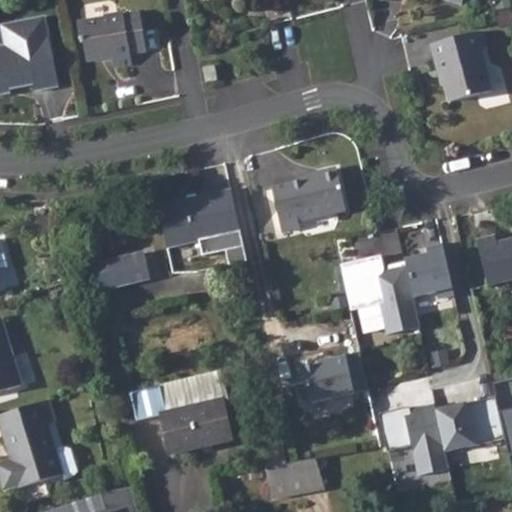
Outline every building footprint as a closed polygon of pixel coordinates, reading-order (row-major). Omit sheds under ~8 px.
[(101,19),(77,23),(81,43),(85,42),(88,62),(112,57),(114,67),(131,63),(130,53),(148,50),(140,11),(122,15),(120,13),(101,15),(101,19)] [(0,93),(11,92),(9,84),(17,83),(20,85),(33,83),(35,91),(58,86),(44,17),(0,25),(0,93)] [(482,33),(430,45),(438,76),(443,75),(448,101),(488,91),(478,50),(486,49),(482,33)] [(204,67),(206,82),(216,80),(214,65),(204,67)] [(320,177),(310,180),(275,187),(285,231),(304,227),(303,220),(350,210),(340,167),(322,171),(320,177)] [(322,171),(308,175),(310,180),(320,177),(322,171)] [(246,261),(231,189),(157,205),(167,248),(198,241),(201,256),(225,251),(228,265),(246,261)] [(477,239),(487,285),(511,279),(511,238),(497,242),(495,235),(477,239)] [(455,295),(443,243),(427,247),(429,254),(405,259),(406,262),(414,297),(438,292),(440,299),(455,295)] [(381,255),(342,265),(351,308),(352,311),(381,304),(388,335),(421,328),(414,297),(406,262),(390,266),(390,270),(385,271),(381,255)] [(110,260),(92,265),(98,291),(117,286),(110,260)] [(0,317),(0,390),(21,385),(0,317)] [(362,353),(348,356),(356,395),(371,392),(362,353)] [(321,366),(301,370),(310,405),(356,395),(348,356),(320,362),(321,366)] [(219,377),(171,389),(177,412),(224,401),(219,377)] [(511,377),(495,381),(498,396),(508,438),(511,455),(511,454),(511,377)] [(177,412),(171,389),(135,397),(142,429),(164,423),(171,455),(234,440),(232,429),(252,424),(246,395),(224,401),(177,412)] [(498,396),(437,410),(446,452),(508,438),(498,396)] [(48,401),(0,414),(0,423),(9,453),(15,451),(17,458),(12,460),(0,463),(0,472),(5,489),(19,485),(21,489),(63,475),(64,481),(71,479),(77,474),(71,453),(62,447),(55,450),(47,425),(55,422),(48,401)] [(450,469),(446,452),(437,410),(435,405),(419,408),(421,413),(412,415),(410,407),(379,414),(388,452),(412,446),(419,476),(450,469)] [(15,451),(9,453),(12,460),(17,458),(15,451)] [(318,458),(264,468),(271,500),(327,489),(318,458)] [(139,511),(132,489),(112,490),(100,494),(106,511),(139,511)] [(106,511),(100,494),(44,511),(106,511)]
